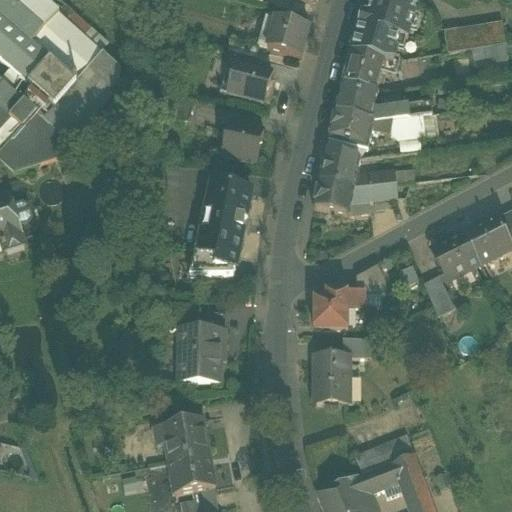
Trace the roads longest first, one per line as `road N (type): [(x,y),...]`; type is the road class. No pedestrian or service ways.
road 1 (residential): [(280,286),(304,121),(341,0)]
road 2 (residential): [(280,286),(326,282),(511,187)]
road 3 (residential): [(301,511),(285,408),(280,286)]
